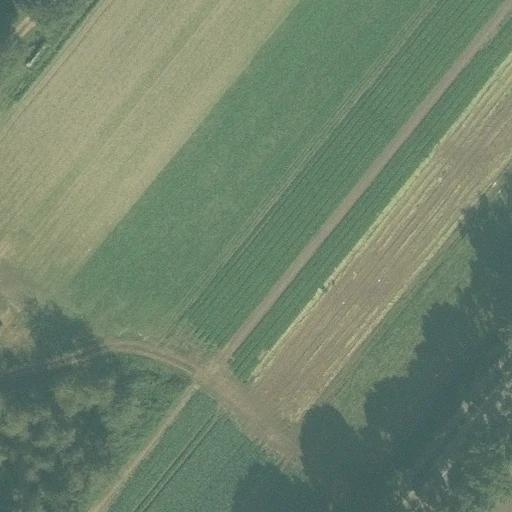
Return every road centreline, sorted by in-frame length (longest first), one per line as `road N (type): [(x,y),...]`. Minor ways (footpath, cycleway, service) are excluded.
road 1 (track): [(0,364),(145,337),(216,373),(298,439)]
road 2 (tertiary): [(413,511),(511,388)]
